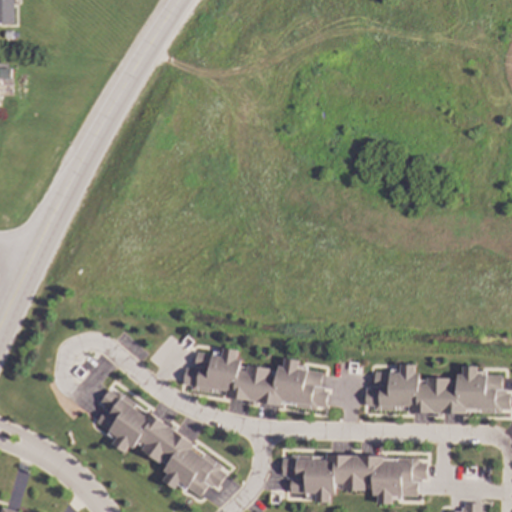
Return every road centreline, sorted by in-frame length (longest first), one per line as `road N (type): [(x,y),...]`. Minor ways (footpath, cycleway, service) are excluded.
road 1 (residential): [(511,461),(462,442),(260,440),(204,428),(90,358)]
road 2 (secondary): [(178,0),(60,201),(0,334)]
road 3 (residential): [(0,440),(64,472),(104,511)]
